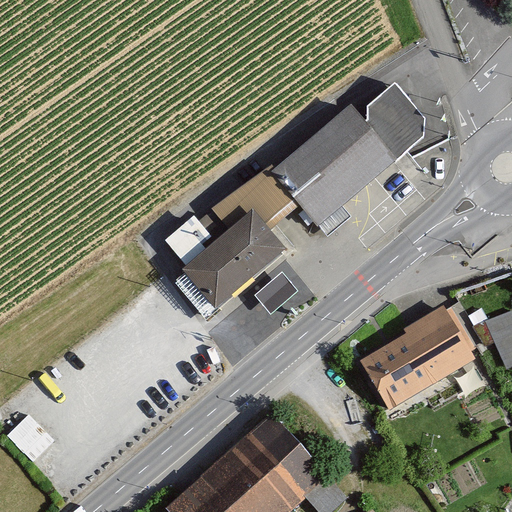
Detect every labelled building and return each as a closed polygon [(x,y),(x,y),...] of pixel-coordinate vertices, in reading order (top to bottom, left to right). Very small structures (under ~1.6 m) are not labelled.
[(425,139),(435,131),(401,89),(370,113),(378,122),(370,129),(356,111),(274,177),(304,213),(315,227),(425,139)] [(304,213),(274,177),(271,173),(216,217),(232,238),(259,216),(275,236),(304,213)] [(259,216),(232,238),(210,256),(206,250),(214,243),(198,223),(167,248),(193,279),(180,289),(208,324),(292,257),(275,236),(259,216)] [(297,294),(282,276),(255,298),(270,316),(297,294)] [(443,310),(360,362),(392,413),(475,362),(443,310)] [(507,368),(511,365),(511,310),(487,321),(507,368)] [(276,411),(165,507),(169,511),(295,511),(312,498),(324,511),(330,511),(349,496),(276,411)] [(35,462),(58,441),(32,413),(9,434),(35,462)]
